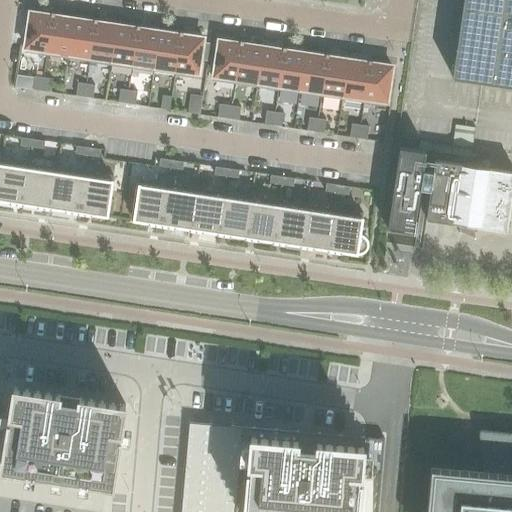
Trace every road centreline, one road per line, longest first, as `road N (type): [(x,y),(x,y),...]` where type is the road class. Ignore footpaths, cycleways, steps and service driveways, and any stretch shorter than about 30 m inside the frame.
road 1 (secondary): [(239,308),(511,354)]
road 2 (secondary): [(511,338),(351,306),(239,308)]
road 3 (secondary): [(239,308),(0,271)]
road 4 (unclassified): [(403,0),(398,31),(190,0)]
